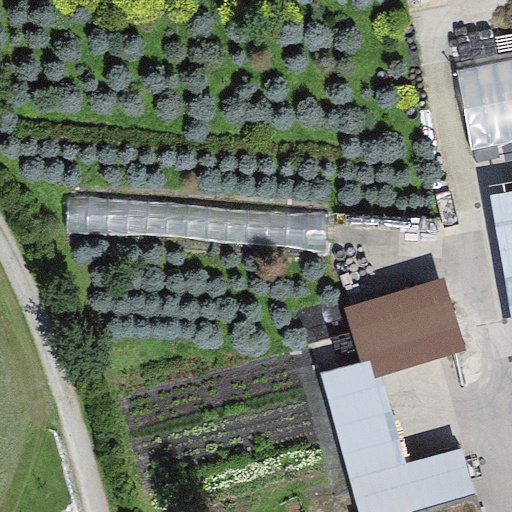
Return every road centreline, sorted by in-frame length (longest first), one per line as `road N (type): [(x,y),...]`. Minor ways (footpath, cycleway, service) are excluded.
road 1 (track): [(429,0),(483,328),(467,371),(504,511)]
road 2 (track): [(0,230),(33,300),(101,511)]
